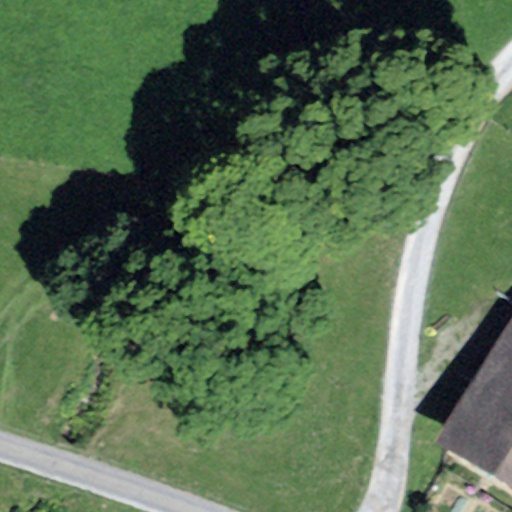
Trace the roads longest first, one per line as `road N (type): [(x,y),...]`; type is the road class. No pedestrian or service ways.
road 1 (track): [(511,68),(460,128),(430,179),(409,283),(391,467),(376,511)]
road 2 (tertiary): [(0,457),(165,511)]
